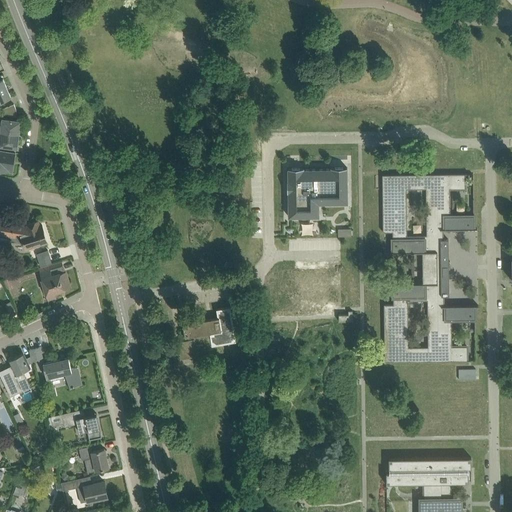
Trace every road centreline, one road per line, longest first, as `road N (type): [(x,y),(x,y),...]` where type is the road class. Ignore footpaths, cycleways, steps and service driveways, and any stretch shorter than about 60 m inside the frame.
road 1 (residential): [(490,143),(494,511)]
road 2 (residential): [(490,143),(407,130),(384,138),(275,141),(268,159),(270,256),(258,278)]
road 3 (secondary): [(119,301),(100,221),(14,0)]
road 4 (residential): [(142,511),(93,300)]
road 5 (secondary): [(168,511),(119,301)]
road 6 (residential): [(255,486),(258,278)]
road 7 (residential): [(0,33),(35,116),(25,193)]
road 8 (residential): [(93,300),(64,201),(25,193)]
road 9 (residential): [(119,301),(258,278)]
road 10 (unknown): [(407,130),(405,9)]
